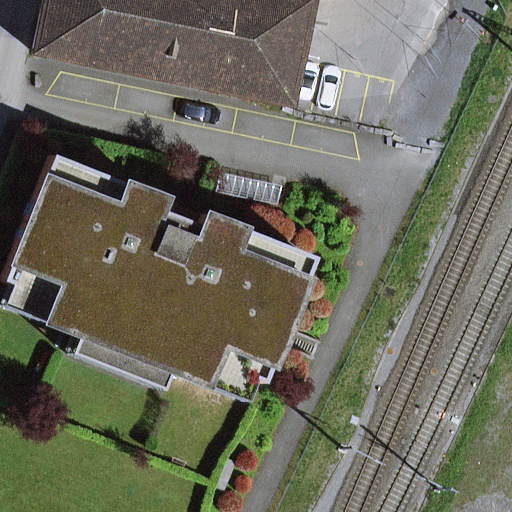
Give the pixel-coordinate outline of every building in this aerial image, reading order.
[(42,0),(32,52),(287,105),(309,0),(42,0)] [(278,336),(308,259),(198,216),(194,227),(153,211),(158,200),(47,157),(0,276),(0,283),(7,286),(72,311),(63,333),(74,337),(166,373),(177,377),(185,356),(250,381),(259,385),(278,336)] [(0,307),(63,333),(72,311),(7,286),(0,302),(0,307)] [(159,391),(166,373),(74,337),(67,355),(159,391)] [(242,403),(250,381),(185,356),(177,377),(242,403)]
